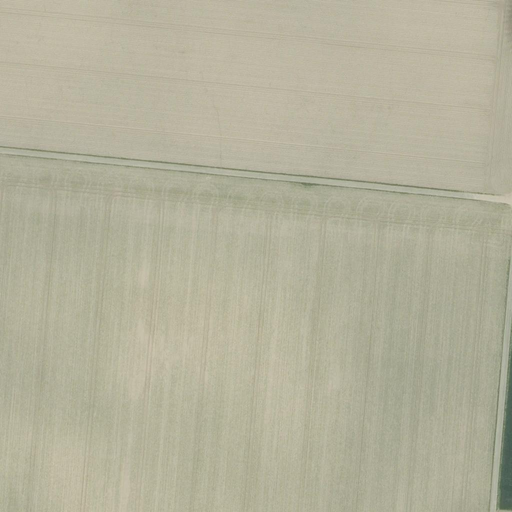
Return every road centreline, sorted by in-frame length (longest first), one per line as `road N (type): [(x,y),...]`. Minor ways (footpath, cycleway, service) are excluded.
road 1 (unclassified): [(511,200),(0,151)]
road 2 (unclassified): [(511,338),(497,511)]
